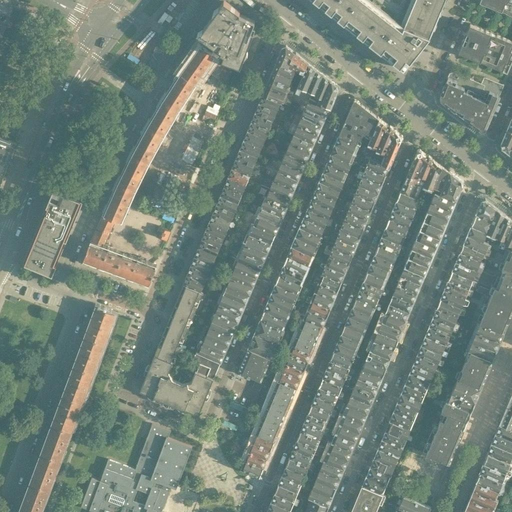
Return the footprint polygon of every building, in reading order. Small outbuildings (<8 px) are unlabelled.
[(0,0),(0,34),(3,35),(13,8),(15,3),(17,0),(0,0)] [(197,33),(204,38),(200,43),(213,53),(215,50),(223,56),(222,59),(240,66),(243,59),(252,62),(265,29),(254,21),(255,20),(238,13),(240,11),(224,0),(223,0),(219,6),(217,8),(215,9),(214,10),(212,16),(202,29),(197,33)] [(315,0),(320,4),(325,8),(332,13),(337,17),(344,23),(350,28),(355,32),(362,37),(367,41),(381,51),(392,61),(403,69),(430,35),(433,28),(435,22),(439,14),(441,8),(444,0),(315,0)] [(511,13),(511,0),(479,0),(480,0),(501,9),(503,5),(508,7),(506,11),(511,13)] [(470,23),(458,51),(480,60),(480,59),(485,61),(485,62),(507,71),(511,59),(511,40),(497,34),(495,38),(490,36),(492,32),(470,23)] [(198,42),(179,72),(197,84),(209,66),(217,56),(213,53),(200,43),(198,42)] [(307,61),(286,45),(283,46),(276,62),(302,73),(307,61)] [(306,89),(315,67),(307,61),(302,73),(295,89),(296,89),(295,90),(299,92),(300,90),(301,87),(306,89)] [(295,89),(302,73),(276,62),(269,78),(295,89)] [(314,93),(323,73),(315,67),(306,89),(314,93)] [(197,84),(179,72),(161,98),(180,110),(197,84)] [(460,114),(469,94),(469,93),(461,89),(462,86),(454,83),(455,80),(458,81),(461,75),(452,72),(449,73),(440,95),(441,99),(460,114)] [(320,103),(330,79),(323,73),(314,93),(314,95),(319,97),(316,101),(320,103)] [(466,77),(461,75),(458,81),(455,80),(454,83),(462,86),(466,77)] [(481,83),(466,77),(462,86),(461,89),(469,93),(473,85),(488,91),(499,96),(503,85),(484,77),(481,83)] [(291,100),(295,89),(269,78),(263,94),(280,102),(281,101),(289,104),(291,100)] [(336,84),(330,79),(320,103),(329,107),(337,87),(336,84)] [(488,91),(473,85),(469,93),(469,94),(485,100),(488,91)] [(485,129),(495,105),(499,96),(488,91),(485,100),(469,94),(460,114),(481,130),(485,129)] [(276,111),(280,102),(263,94),(259,103),(276,111)] [(161,98),(145,125),(164,136),(180,110),(161,98)] [(320,103),(316,101),(309,98),(305,106),(305,107),(325,117),(329,107),(320,103)] [(367,144),(379,117),(378,116),(361,103),(356,99),(355,99),(354,99),(354,100),(352,106),(351,105),(343,123),(343,124),(339,134),(339,135),(359,144),(360,144),(361,142),(366,144),(367,144)] [(259,103),(255,113),(272,121),(276,111),(259,103)] [(325,117),(305,107),(301,116),(321,126),(325,117)] [(255,113),(251,122),(268,130),(272,121),(255,113)] [(321,126),(301,116),(297,125),(317,135),(321,126)] [(508,151),(511,142),(511,116),(501,142),(502,146),(508,151)] [(394,129),(379,117),(367,144),(376,148),(375,151),(383,155),(394,129)] [(251,122),(247,131),(265,139),(268,130),(251,122)] [(164,136),(145,125),(130,153),(149,163),(159,145),(164,136)] [(317,135),(297,125),(293,134),(313,144),(317,135)] [(394,129),(383,155),(380,163),(389,167),(401,136),(401,135),(401,134),(394,129)] [(247,131),(243,141),(261,148),(265,139),(247,131)] [(313,144),(293,134),(289,144),(310,153),(313,144)] [(338,136),(334,145),(354,154),(358,145),(359,144),(339,135),(338,136)] [(0,186),(16,143),(0,136),(0,186)] [(243,141),(239,150),(257,158),(261,148),(243,141)] [(310,153),(289,144),(286,153),(306,162),(310,153)] [(376,148),(367,144),(366,144),(364,146),(362,151),(365,152),(363,155),(365,156),(380,163),(383,155),(375,151),(376,148)] [(334,145),(331,154),(350,163),(354,154),(334,145)] [(417,149),(405,179),(413,182),(413,180),(425,152),(420,149),(420,148),(419,148),(418,149),(417,149)] [(239,150),(235,160),(253,167),(257,158),(239,150)] [(433,158),(425,152),(413,180),(422,184),(423,181),(433,158)] [(149,163),(130,153),(116,182),(136,190),(149,163)] [(306,162),(286,153),(282,161),(302,171),(306,162)] [(331,154),(327,163),(347,172),(350,163),(331,154)] [(367,162),(365,167),(385,175),(389,167),(380,163),(365,156),(363,160),(367,162)] [(440,164),(433,158),(423,181),(422,184),(419,191),(427,195),(431,186),(440,164)] [(235,160),(231,168),(249,176),(253,167),(235,160)] [(302,171),(282,161),(278,171),(298,180),(302,171)] [(327,163),(323,172),(343,182),(347,172),(327,163)] [(441,191),(449,171),(440,164),(431,186),(441,191)] [(385,175),(365,167),(362,173),(359,171),(358,174),(381,184),(385,175)] [(231,168),(228,177),(245,185),(249,176),(231,168)] [(298,180),(278,171),(274,180),(294,189),(298,180)] [(449,171),(441,191),(440,195),(455,201),(462,184),(461,180),(449,171)] [(323,172),(319,182),(339,191),(343,182),(323,172)] [(381,184),(358,174),(356,177),(360,179),(358,184),(378,193),(381,184)] [(228,177),(224,187),(241,194),(245,185),(228,177)] [(407,194),(413,182),(405,179),(400,191),(407,194)] [(294,189),(274,180),(270,189),(290,198),(294,189)] [(424,202),(427,195),(419,191),(422,184),(413,180),(413,182),(407,194),(419,199),(422,201),(424,202)] [(136,190),(116,182),(102,213),(103,213),(103,214),(115,219),(122,222),(136,190)] [(319,182),(315,191),(335,200),(339,191),(319,182)] [(378,193),(358,184),(355,190),(352,189),(351,191),(374,202),(378,193)] [(224,187),(220,195),(238,203),(241,194),(224,187)] [(52,274),(83,200),(53,188),(45,209),(44,208),(44,209),(23,262),(52,274)] [(290,198),(270,189),(266,199),(286,208),(290,198)] [(315,191),(311,200),(331,210),(335,200),(315,191)] [(374,202),(351,191),(349,195),(353,197),(350,202),(370,211),(374,202)] [(419,199),(407,194),(400,191),(396,200),(415,209),(419,199)] [(455,201),(440,195),(434,192),(430,201),(451,211),(455,201)] [(220,195),(216,205),(234,212),(238,203),(220,195)] [(286,208),(266,199),(264,198),(261,207),(283,216),(286,208)] [(496,207),(485,199),(481,200),(476,213),(491,220),(496,207)] [(331,210),(311,200),(307,209),(327,218),(331,210)] [(396,200),(392,209),(415,219),(416,215),(413,214),(415,209),(396,200)] [(451,211),(430,201),(427,210),(447,219),(451,211)] [(370,211),(350,202),(348,208),(344,207),(343,209),(367,220),(370,211)] [(216,205),(213,213),(230,221),(234,212),(216,205)] [(283,216),(261,207),(257,216),(279,225),(283,216)] [(495,234),(504,213),(496,207),(491,220),(486,231),(495,234)] [(307,209),(303,218),(323,227),(327,218),(307,209)] [(367,220),(343,209),(342,213),(345,214),(343,220),(363,228),(367,220)] [(392,209),(389,218),(408,226),(410,220),(413,222),(415,219),(392,209)] [(447,219),(427,210),(423,220),(443,229),(447,219)] [(213,213),(209,222),(227,229),(230,221),(213,213)] [(486,231),(491,220),(476,213),(471,225),(486,231)] [(503,238),(511,218),(504,213),(495,234),(492,241),(500,245),(502,240),(503,238)] [(104,245),(110,232),(115,219),(103,214),(91,240),(102,244),(104,245)] [(279,225),(257,216),(253,225),(275,234),(279,225)] [(303,218),(299,228),(319,237),(323,227),(303,218)] [(405,231),(408,226),(389,218),(385,227),(404,235),(405,231)] [(511,243),(511,240),(511,218),(503,238),(504,238),(504,240),(511,243)] [(363,228),(343,220),(341,226),(337,224),(336,227),(359,237),(363,228)] [(443,229),(423,220),(419,229),(440,238),(443,229)] [(209,222),(206,230),(223,238),(227,229),(209,222)] [(275,234),(253,225),(249,233),(271,243),(275,234)] [(495,234),(486,231),(471,225),(467,234),(482,240),(488,243),(489,240),(492,241),(495,234)] [(171,231),(160,226),(156,235),(167,240),(171,231)] [(359,237),(336,227),(335,230),(338,232),(336,237),(356,246),(359,237)] [(400,243),(404,235),(385,227),(382,235),(400,243)] [(299,228),(295,237),(315,246),(319,237),(299,228)] [(440,238),(419,229),(415,238),(436,247),(440,238)] [(206,230),(202,240),(219,247),(223,238),(206,230)] [(271,243),(249,233),(246,242),(268,252),(271,243)] [(486,247),(488,243),(482,240),(467,234),(464,242),(489,253),(491,249),(486,247)] [(397,252),(400,243),(382,235),(378,244),(397,252)] [(295,237),(291,246),(311,255),(315,246),(295,237)] [(356,246),(336,237),(333,244),(330,242),(329,245),(352,255),(356,246)] [(436,247),(415,238),(412,247),(432,256),(436,247)] [(102,244),(91,240),(90,240),(83,260),(116,272),(123,252),(104,245),(102,244)] [(219,247),(202,240),(198,248),(216,255),(219,247)] [(511,240),(511,243),(504,240),(503,241),(502,240),(500,245),(499,247),(508,251),(509,248),(511,249),(511,240)] [(268,252),(246,242),(245,242),(241,250),(264,261),(268,252)] [(489,253),(464,242),(460,252),(480,261),(483,256),(488,258),(488,255),(489,253)] [(393,261),(397,252),(378,244),(374,253),(393,261)] [(352,255),(329,245),(327,248),(328,249),(326,253),(329,254),(329,255),(348,264),(352,255)] [(291,246),(287,256),(308,264),(311,255),(291,246)] [(432,256),(412,247),(408,257),(428,265),(432,256)] [(198,248),(195,257),(212,264),(216,255),(198,248)] [(511,271),(511,249),(509,248),(508,251),(501,267),(503,268),(511,271)] [(264,261),(241,250),(238,259),(260,269),(264,261)] [(157,265),(131,255),(123,252),(116,272),(149,284),(157,265)] [(460,252),(456,261),(477,270),(479,265),(483,268),(485,263),(480,261),(460,252)] [(391,267),(393,261),(374,253),(370,262),(389,270),(391,267)] [(344,273),(348,264),(329,255),(325,264),(344,273)] [(287,256),(283,265),(303,274),(308,264),(287,256)] [(195,257),(191,265),(208,273),(212,264),(195,257)] [(428,265),(408,257),(404,265),(424,274),(428,265)] [(260,269),(238,259),(234,267),(257,277),(260,269)] [(456,261),(452,270),(473,279),(475,274),(480,276),(481,272),(477,270),(456,261)] [(388,274),(389,270),(370,262),(367,271),(386,279),(388,274)] [(344,273),(325,264),(321,263),(320,266),(323,267),(321,273),(341,281),(344,273)] [(191,265),(187,275),(204,283),(208,273),(191,265)] [(283,265),(279,275),(300,283),(303,274),(283,265)] [(424,274),(404,265),(400,275),(421,284),(424,274)] [(257,277),(234,267),(231,275),(254,285),(257,277)] [(511,293),(511,271),(503,268),(495,287),(511,293)] [(452,270),(448,280),(469,289),(471,284),(476,286),(478,281),(473,279),(452,270)] [(382,287),(386,279),(367,271),(363,280),(382,287)] [(341,281),(321,273),(318,279),(315,278),(313,280),(337,290),(341,281)] [(187,275),(183,284),(201,291),(204,283),(187,275)] [(254,285),(231,275),(227,284),(250,294),(254,285)] [(279,275),(276,283),(296,292),(300,283),(279,275)] [(421,284),(400,275),(396,284),(417,293),(421,284)] [(337,290),(313,280),(312,284),(316,285),(313,291),(333,300),(337,290)] [(384,293),(386,289),(382,287),(363,280),(359,288),(378,296),(380,291),(384,293)] [(448,280),(444,289),(465,298),(467,293),(472,295),(474,291),(469,289),(448,280)] [(276,283),(272,292),(292,300),(296,292),(276,283)] [(203,292),(183,284),(175,305),(195,313),(203,292)] [(250,294),(227,284),(223,294),(246,303),(250,294)] [(417,293),(396,284),(392,294),(413,302),(417,293)] [(479,285),(477,291),(490,296),(492,291),(479,285)] [(511,310),(511,293),(495,287),(494,286),(492,291),(490,296),(483,312),(507,322),(511,310)] [(376,303),(378,296),(359,288),(355,298),(374,306),(378,307),(379,304),(376,303)] [(444,289),(441,298),(461,307),(464,302),(468,304),(470,300),(465,298),(444,289)] [(333,300),(313,291),(311,297),(307,295),(306,298),(330,308),(333,300)] [(272,292),(268,301),(288,310),(292,300),(272,292)] [(246,303),(223,294),(220,303),(242,312),(246,303)] [(413,302),(392,294),(389,302),(409,311),(413,302)] [(330,308),(306,298),(305,301),(309,302),(306,308),(326,317),(330,308)] [(371,314),(374,306),(355,298),(352,306),(371,314)] [(441,298),(437,307),(458,316),(459,311),(464,314),(466,309),(461,307),(441,298)] [(268,301),(265,308),(285,318),(288,310),(268,301)] [(409,311),(389,302),(385,312),(405,321),(409,311)] [(242,312),(220,303),(216,312),(238,321),(242,312)] [(195,313),(175,305),(166,325),(186,333),(195,313)] [(96,306),(85,336),(105,344),(112,326),(110,325),(115,313),(96,306)] [(368,320),(371,314),(352,306),(348,315),(367,323),(368,320)] [(437,307),(433,316),(459,327),(460,324),(455,321),(458,316),(437,307)] [(265,308),(260,319),(281,328),(285,318),(265,308)] [(326,317),(306,308),(303,315),(300,313),(299,315),(322,325),(326,317)] [(232,337),(238,321),(216,312),(214,316),(212,322),(210,327),(232,337)] [(405,321),(385,312),(381,321),(401,330),(405,321)] [(507,322),(483,312),(479,321),(503,332),(507,322)] [(322,325),(299,315),(297,318),(301,320),(299,326),(319,334),(322,325)] [(366,326),(367,323),(348,315),(345,324),(363,332),(366,326)] [(433,316),(429,326),(450,335),(452,329),(457,331),(459,327),(433,316)] [(260,319),(254,333),(275,343),(281,329),(281,328),(260,319)] [(401,330),(381,321),(377,330),(398,339),(401,330)] [(503,332),(479,321),(476,330),(499,340),(503,332)] [(361,338),(363,332),(345,324),(341,332),(360,340),(361,338)] [(186,333),(166,325),(158,345),(178,353),(186,333)] [(315,343),(319,334),(299,326),(296,332),(295,335),(315,343)] [(429,326),(425,335),(446,344),(451,346),(453,342),(448,340),(450,335),(429,326)] [(232,337),(210,327),(206,336),(228,345),(232,337)] [(394,348),(398,339),(377,330),(375,336),(371,334),(369,338),(394,348)] [(499,340),(476,330),(472,339),(496,349),(499,340)] [(359,344),(360,340),(341,332),(337,341),(356,349),(359,344)] [(254,333),(248,348),(270,358),(275,343),(254,333)] [(315,343),(295,335),(294,338),(291,344),(311,352),(315,343)] [(421,344),(441,353),(447,355),(449,351),(444,349),(446,344),(425,335),(421,344)] [(85,336),(74,366),(94,373),(105,344),(85,336)] [(228,345),(206,336),(203,344),(224,353),(228,345)] [(394,348),(369,338),(368,342),(372,344),(369,349),(390,358),(394,348)] [(496,349),(472,339),(468,348),(469,349),(486,356),(492,359),(496,349)] [(354,356),(356,349),(337,341),(334,350),(352,359),(354,356)] [(224,353),(203,344),(199,342),(197,347),(198,347),(196,352),(221,362),(224,353)] [(311,352),(291,344),(289,349),(285,348),(284,351),(308,361),(311,352)] [(421,344),(417,354),(437,362),(441,353),(421,344)] [(158,345),(154,355),(172,363),(172,362),(174,363),(178,353),(158,345)] [(260,379),(266,366),(273,369),(276,361),(270,358),(248,348),(239,370),(247,374),(252,376),(256,378),(260,379)] [(390,358),(369,349),(366,358),(386,367),(390,358)] [(486,356),(469,349),(458,377),(480,386),(492,359),(486,356)] [(356,360),(352,359),(334,350),(330,359),(349,368),(351,362),(355,363),(356,360)] [(308,361),(284,351),(283,354),(286,356),(284,362),(304,370),(308,361)] [(214,377),(221,362),(196,352),(193,360),(200,363),(197,372),(213,378),(214,377)] [(436,367),(437,362),(417,354),(413,363),(434,372),(439,374),(440,369),(436,367)] [(178,381),(173,379),(168,372),(172,363),(154,355),(140,391),(169,403),(178,381)] [(386,367),(366,358),(362,367),(382,376),(386,367)] [(330,359),(326,368),(349,378),(350,375),(347,374),(349,368),(330,359)] [(300,379),(304,370),(284,362),(281,368),(278,366),(277,369),(280,370),(300,379)] [(431,377),(434,372),(413,363),(410,372),(430,380),(431,377)] [(74,366),(64,394),(84,402),(88,391),(94,373),(74,366)] [(382,376),(362,367),(358,377),(378,386),(382,376)] [(326,368),(323,377),(342,385),(344,380),(347,381),(349,378),(326,368)] [(300,379),(280,370),(279,373),(277,379),(297,388),(300,379)] [(198,415),(209,388),(213,378),(197,372),(195,371),(191,381),(183,383),(178,381),(169,403),(198,415)] [(410,372),(405,383),(425,391),(430,380),(410,372)] [(480,386),(458,377),(458,376),(451,392),(474,402),(480,386)] [(339,391),(342,385),(323,377),(319,386),(342,396),(343,393),(339,391)] [(378,386),(358,377),(354,386),(374,395),(378,386)] [(297,388),(277,379),(277,380),(274,388),(293,397),(297,388)] [(405,383),(401,393),(421,401),(425,391),(405,383)] [(319,386),(315,394),(335,403),(337,398),(340,399),(342,396),(319,386)] [(374,395),(354,386),(351,394),(371,403),(374,395)] [(293,397),(274,388),(270,397),(289,405),(293,397)] [(474,402),(451,392),(448,401),(471,410),(474,402)] [(421,414),(425,403),(421,401),(401,393),(397,403),(421,414)] [(64,394),(53,424),(73,432),(84,402),(64,394)] [(315,394),(311,404),(334,413),(335,411),(332,410),(335,403),(315,394)] [(371,403),(351,394),(346,404),(367,413),(371,403)] [(289,405),(270,397),(266,406),(286,414),(289,405)] [(471,410),(448,401),(444,399),(439,409),(445,411),(441,420),(462,429),(471,410)] [(511,421),(511,404),(508,402),(499,424),(509,428),(511,421)] [(421,414),(397,403),(393,412),(413,421),(413,419),(418,421),(421,414)] [(311,404),(307,413),(327,421),(329,415),(333,416),(334,413),(311,404)] [(367,413),(346,404),(342,414),(363,423),(367,413)] [(286,414),(266,406),(263,414),(282,423),(286,414)] [(393,412),(389,421),(409,429),(413,421),(393,412)] [(307,413),(304,422),(327,431),(328,429),(324,427),(327,421),(307,413)] [(282,423),(263,414),(259,423),(278,432),(282,423)] [(363,423),(342,414),(341,417),(338,423),(359,432),(363,423)] [(423,451),(449,462),(462,429),(441,420),(437,419),(432,431),(432,430),(423,451)] [(389,421),(385,430),(405,439),(409,429),(389,421)] [(327,431),(304,422),(300,430),(319,438),(322,433),(325,434),(327,431)] [(249,430),(251,425),(247,423),(243,435),(243,437),(246,438),(249,430)] [(278,432),(259,423),(255,432),(274,441),(278,432)] [(359,432),(338,423),(334,432),(355,441),(359,432)] [(53,424),(42,453),(62,460),(73,432),(53,424)] [(108,459),(102,475),(106,477),(103,482),(92,478),(81,506),(91,510),(90,511),(162,511),(161,511),(162,509),(163,506),(169,491),(167,491),(168,488),(169,485),(175,487),(191,445),(180,442),(167,437),(168,434),(170,430),(153,424),(136,469),(108,459)] [(499,424),(495,433),(511,440),(511,428),(509,428),(499,424)] [(300,430),(297,439),(319,449),(320,446),(317,444),(319,438),(300,430)] [(385,430),(382,439),(402,447),(405,439),(385,430)] [(274,441),(255,432),(253,439),(249,437),(247,440),(271,450),(274,441)] [(355,441),(334,432),(330,441),(351,450),(355,441)] [(511,440),(495,433),(492,442),(511,451),(511,440)] [(297,439),(293,448),(312,456),(314,450),(318,452),(319,449),(297,439)] [(382,439),(378,448),(397,457),(402,447),(382,439)] [(271,450),(247,440),(246,443),(250,444),(248,451),(267,459),(271,450)] [(347,460),(351,450),(330,441),(326,451),(327,451),(347,460)] [(511,451),(492,442),(488,452),(510,462),(511,457),(511,451)] [(293,448),(289,456),(312,466),(313,463),(309,462),(312,456),(293,448)] [(378,448),(374,458),(394,466),(397,457),(378,448)] [(263,468),(267,459),(248,451),(245,457),(244,459),(263,468)] [(347,460),(327,451),(325,454),(323,460),(343,469),(347,460)] [(488,452),(484,461),(511,473),(511,470),(511,467),(509,466),(510,462),(488,452)] [(42,453),(31,482),(51,490),(62,460),(42,453)] [(289,456),(286,465),(305,474),(307,468),(310,470),(312,466),(289,456)] [(390,475),(394,466),(374,458),(370,467),(390,475)] [(263,468),(244,459),(243,462),(241,468),(257,475),(260,476),(263,468)] [(343,469),(323,460),(319,469),(340,478),(343,469)] [(484,461),(480,470),(503,480),(505,475),(509,477),(511,473),(484,461)] [(301,483),(305,474),(286,465),(282,475),(301,483)] [(386,484),(390,475),(370,467),(366,476),(386,484)] [(340,478),(319,469),(315,478),(336,487),(340,478)] [(476,479),(500,489),(502,490),(503,491),(506,486),(501,484),(503,480),(480,470),(476,479)] [(305,485),(301,483),(282,475),(278,483),(297,491),(299,486),(304,488),(305,485)] [(384,489),(386,484),(366,476),(363,485),(383,494),(384,489)] [(336,487),(315,478),(311,487),(332,497),(336,487)] [(476,479),(469,496),(493,506),(497,498),(494,497),(497,492),(499,493),(500,489),(476,479)] [(31,482),(20,511),(22,511),(42,511),(51,490),(31,482)] [(295,497),(297,491),(278,483),(274,492),(298,502),(299,499),(295,497)] [(375,511),(383,494),(363,485),(351,511),(375,511)] [(332,497),(311,487),(307,497),(311,498),(328,505),(332,497)] [(298,502),(274,492),(271,501),(289,509),(292,503),(297,505),(298,502)] [(427,511),(430,506),(403,495),(398,507),(402,508),(409,511),(427,511)] [(469,496),(466,505),(482,511),(490,511),(493,506),(469,496)] [(309,511),(325,511),(328,505),(311,498),(306,511),(309,511)] [(270,511),(288,511),(289,509),(271,501),(267,510),(270,511)]
